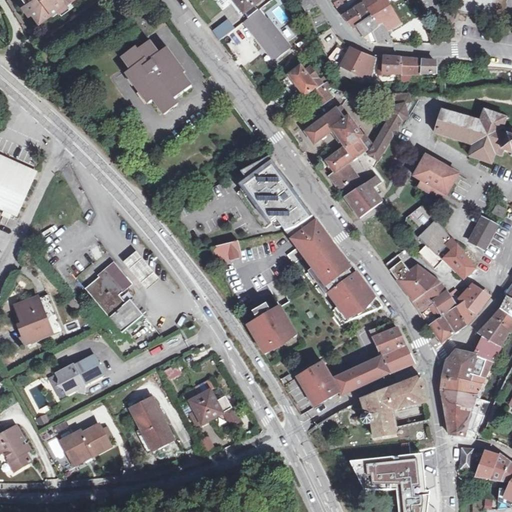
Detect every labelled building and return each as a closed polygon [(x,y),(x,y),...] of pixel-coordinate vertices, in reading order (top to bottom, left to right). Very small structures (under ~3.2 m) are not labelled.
[(22,0),(38,22),(51,13),(53,16),(58,11),(61,15),(81,0),(22,0)] [(235,2),(245,14),(260,1),(259,0),(258,0),(228,0),(232,4),(235,2)] [(299,0),(308,11),(317,5),(313,0),(299,0)] [(363,0),(366,4),(356,10),(364,23),(373,16),(369,7),(378,1),(377,0),(363,0)] [(377,0),(378,1),(369,7),(373,16),(378,24),(384,22),(388,31),(400,23),(386,0),(377,0)] [(235,2),(232,4),(241,16),(245,14),(235,2)] [(345,18),(354,28),(359,25),(360,26),(364,23),(356,10),(345,18)] [(373,16),(364,23),(360,26),(359,25),(354,28),(361,37),(363,37),(375,29),(382,44),(395,44),(388,31),(384,22),(378,24),(373,16)] [(266,45),(277,58),(291,48),(269,20),(253,33),(264,47),(266,45)] [(229,21),(216,31),(222,40),(235,29),(229,21)] [(304,46),(300,41),(295,45),(299,51),(304,46)] [(145,61),(132,70),(129,73),(152,103),(155,101),(164,113),(177,103),(175,100),(193,86),(165,50),(159,54),(150,42),(138,51),(145,61)] [(266,45),(264,47),(274,61),(277,58),(266,45)] [(342,68),(363,77),(364,75),(372,78),(377,60),(373,58),(364,56),(351,49),(348,56),(338,48),(330,58),(339,73),(342,68)] [(145,61),(138,51),(136,49),(130,53),(137,63),(130,68),(132,70),(145,61)] [(137,63),(130,53),(123,58),(130,68),(137,63)] [(402,75),(402,60),(384,59),(384,65),(379,65),(379,76),(402,75)] [(424,62),(402,60),(402,75),(411,74),(423,74),(424,62)] [(437,63),(424,62),(423,74),(437,73),(437,63)] [(318,90),(324,86),(311,68),(305,72),(302,68),(291,76),(306,96),(316,88),(318,90)] [(342,68),(339,73),(361,83),(363,77),(342,68)] [(411,74),(402,75),(402,82),(412,82),(411,74)] [(324,86),(318,90),(314,93),(323,106),(333,98),(327,90),(333,86),(330,81),(324,86)] [(375,147),(371,153),(370,156),(379,162),(384,154),(394,137),(401,125),(409,112),(413,104),(410,95),(394,95),(398,107),(391,109),(393,115),(375,147)] [(286,103),(273,112),(278,119),(291,109),(286,103)] [(346,198),(364,186),(349,164),(367,151),(359,140),(363,137),(341,107),(306,133),(314,145),(333,131),(346,147),(327,162),(335,173),(330,176),(346,198)] [(436,133),(474,146),(470,157),(481,160),(492,164),(496,154),(503,156),(505,151),(511,153),(511,130),(505,129),(508,118),(486,111),(482,122),(443,111),(439,123),(436,133)] [(366,135),(363,137),(359,140),(367,151),(371,153),(375,147),(366,135)] [(446,195),(447,195),(459,175),(443,165),(427,156),(415,177),(423,181),(419,187),(430,193),(433,187),(436,189),(446,195)] [(0,210),(0,209),(14,215),(32,173),(0,158),(0,210)] [(372,307),(379,302),(357,272),(353,275),(349,271),(352,269),(323,229),(271,158),(240,173),(248,185),(238,193),(263,227),(266,228),(278,220),(298,247),(288,254),(312,287),(338,323),(339,325),(351,320),(374,311),(372,307)] [(364,186),(346,198),(345,199),(361,221),(384,204),(379,197),(374,190),(378,187),(383,184),(377,177),(364,186)] [(378,187),(374,190),(379,197),(383,194),(378,187)] [(443,201),(446,195),(436,189),(433,187),(430,193),(433,195),(443,201)] [(418,229),(433,220),(425,206),(410,214),(418,229)] [(507,210),(498,206),(494,213),(503,218),(507,210)] [(498,227),(482,219),(470,243),(486,251),(498,227)] [(436,221),(423,234),(440,253),(442,255),(439,258),(442,260),(443,262),(445,262),(459,249),(460,246),(453,238),(451,239),(436,221)] [(440,253),(423,234),(418,239),(427,247),(423,251),(418,255),(436,270),(443,262),(442,260),(439,258),(442,255),(440,253)] [(418,255),(423,251),(415,239),(411,242),(412,244),(418,255)] [(241,254),(238,241),(212,247),(217,260),(231,257),(231,258),(239,256),(238,255),(241,254)] [(459,249),(445,262),(460,276),(463,274),(466,278),(476,269),(459,249)] [(137,252),(124,262),(148,290),(161,280),(137,252)] [(414,297),(416,301),(427,293),(440,284),(437,281),(428,277),(422,272),(418,275),(416,272),(408,278),(406,276),(410,273),(402,263),(398,256),(389,263),(386,265),(391,272),(399,282),(409,296),(411,299),(414,297)] [(130,287),(113,267),(86,289),(124,334),(144,315),(131,300),(127,303),(120,296),(130,287)] [(418,267),(410,273),(406,276),(408,278),(416,272),(418,275),(422,272),(418,267)] [(440,284),(427,293),(429,297),(435,306),(443,317),(457,308),(454,304),(451,299),(440,284)] [(474,288),(460,300),(476,316),(491,298),(474,288)] [(459,293),(456,289),(449,294),(452,298),(456,296),(459,293)] [(427,293),(416,301),(414,303),(423,315),(435,306),(429,297),(427,293)] [(21,328),(28,343),(63,330),(49,295),(18,308),(25,326),(21,328)] [(511,299),(508,298),(502,310),(511,316),(511,299)] [(476,316),(460,300),(454,304),(457,308),(467,324),(476,316)] [(383,307),(379,302),(372,307),(374,311),(383,307)] [(261,347),(265,355),(274,350),(271,345),(286,336),(289,341),(297,336),(281,307),(272,312),(267,304),(253,312),(258,321),(248,326),(261,347)] [(443,317),(435,306),(423,315),(443,343),(454,333),(443,317)] [(25,326),(18,308),(14,309),(21,328),(25,326)] [(457,308),(443,317),(454,333),(467,324),(457,308)] [(511,316),(502,310),(492,320),(510,330),(511,331),(511,316)] [(510,330),(492,320),(485,329),(478,335),(484,338),(502,347),(510,330)] [(383,357),(407,346),(398,327),(387,332),(384,326),(384,325),(382,326),(370,331),(373,338),(373,339),(382,358),(383,357)] [(271,345),(274,350),(289,341),(286,336),(271,345)] [(484,338),(479,349),(497,356),(502,347),(484,338)] [(407,346),(383,357),(391,373),(415,363),(407,346)] [(497,356),(479,349),(476,355),(494,362),(497,356)] [(494,362),(476,355),(458,351),(448,363),(443,379),(470,384),(471,379),(472,376),(485,380),(494,362)] [(57,374),(68,395),(107,374),(95,353),(57,374)] [(383,357),(382,358),(334,382),(340,392),(343,396),(391,373),(383,357)] [(315,407),(340,392),(334,382),(323,363),(298,378),(315,407)] [(174,366),(162,373),(166,381),(178,373),(174,366)] [(290,375),(281,380),(284,386),(294,380),(290,375)] [(486,380),(485,380),(472,376),(471,379),(470,384),(443,379),(442,390),(477,398),(486,380)] [(364,419),(365,423),(367,424),(373,423),(375,438),(396,434),(395,427),(392,410),(427,403),(422,377),(362,400),(367,413),(364,416),(364,419)] [(207,383),(196,388),(212,419),(223,413),(226,414),(233,428),(241,424),(226,396),(217,401),(207,383)] [(196,388),(183,395),(187,403),(190,401),(196,412),(191,414),(198,427),(212,419),(196,388)] [(477,398),(442,390),(451,435),(465,438),(467,430),(472,432),(480,408),(474,406),(477,398)] [(131,409),(150,447),(172,436),(153,398),(131,409)] [(190,401),(187,403),(180,407),(186,417),(191,414),(196,412),(190,401)] [(47,415),(37,418),(40,426),(49,423),(47,415)] [(399,427),(403,443),(429,436),(425,421),(399,427)] [(82,431),(62,441),(73,462),(83,457),(85,461),(93,457),(92,456),(111,446),(108,438),(112,436),(107,427),(102,430),(100,426),(83,434),(82,431)] [(0,428),(0,454),(4,452),(10,462),(9,463),(15,472),(31,462),(23,450),(28,447),(17,428),(4,435),(0,428)] [(172,436),(150,447),(153,451),(175,440),(172,436)] [(207,436),(196,441),(199,447),(210,442),(207,436)] [(55,458),(66,454),(59,437),(48,441),(55,458)] [(213,449),(210,442),(199,447),(203,454),(213,449)] [(463,448),(462,455),(474,456),(474,449),(463,448)] [(426,481),(425,470),(423,455),(359,461),(361,478),(367,477),(368,490),(397,490),(399,511),(428,511),(429,505),(431,492),(427,492),(427,491),(426,481)] [(462,455),(461,463),(473,464),(474,456),(462,455)] [(478,477),(489,479),(500,457),(498,456),(497,459),(487,455),(478,477)] [(83,457),(73,462),(76,466),(85,461),(83,457)] [(509,463),(500,457),(489,479),(502,482),(509,463)] [(473,464),(461,463),(461,471),(472,472),(473,464)] [(511,465),(509,463),(502,482),(511,483),(511,465)] [(426,481),(427,491),(437,486),(436,476),(425,470),(426,481)] [(508,491),(499,490),(498,503),(511,508),(511,501),(505,499),(508,491)]
